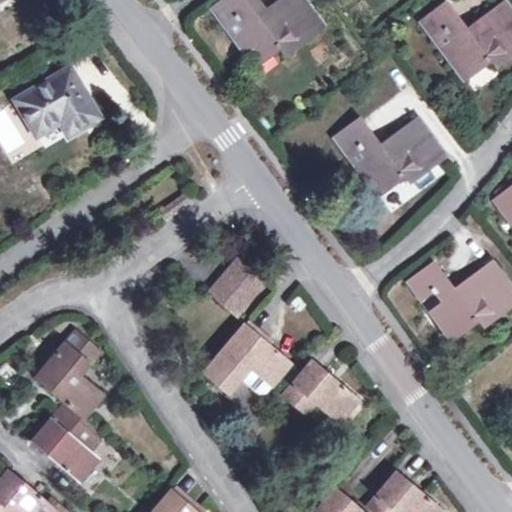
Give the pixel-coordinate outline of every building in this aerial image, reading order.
[(225,0),(213,9),(254,65),(280,46),(285,52),(321,25),(302,0),(279,0),(265,11),(267,14),(260,19),(249,3),(253,0),(225,0)] [(450,2),(423,23),(464,79),(489,61),(493,67),(511,52),(511,13),(505,3),(474,26),(476,29),(471,33),(450,2)] [(69,67),(16,98),(38,133),(67,115),(76,129),(99,116),(69,67)] [(361,148),(367,156),(355,165),(378,195),(403,176),(408,182),(444,155),(417,119),(387,142),(390,146),(385,150),(362,119),(335,139),(350,157),(361,148)] [(511,188),(496,201),(511,222),(511,188)] [(228,271),(233,276),(214,298),(236,315),(266,280),(239,257),(228,271)] [(422,300),(434,292),(440,301),(429,309),(451,339),(476,320),(480,326),(511,302),(511,291),(492,265),(462,286),(464,288),(458,293),(436,263),(409,283),(422,300)] [(233,276),(228,271),(209,294),(214,298),(233,276)] [(292,363),(246,324),(206,371),(229,392),(250,368),(272,387),(292,363)] [(102,351),(76,329),(35,378),(59,398),(82,418),(104,393),(82,375),(102,351)] [(359,398),(311,359),(281,395),(306,416),(316,405),(338,423),(359,398)] [(60,407),(31,442),(79,482),(99,456),(89,447),(97,438),(60,407)] [(61,511),(9,468),(0,478),(0,511),(61,511)] [(442,511),(444,510),(397,471),(367,508),(371,511),(442,511)] [(365,511),(359,507),(335,487),(314,511),(365,511)] [(197,511),(170,489),(151,511),(197,511)]
